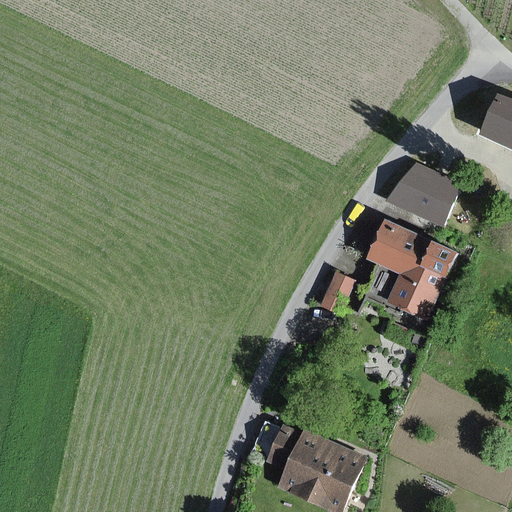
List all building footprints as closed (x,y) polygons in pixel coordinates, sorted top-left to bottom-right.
[(511,137),(511,98),(499,94),(485,125),(511,137)] [(424,162),(390,202),(462,232),(482,187),(424,162)] [(455,253),(382,220),(365,259),(379,265),(365,296),(425,322),(455,253)] [(355,282),(335,273),(320,307),(339,316),(355,282)] [(390,323),(384,338),(404,346),(410,330),(390,323)] [(337,511),(342,511),(367,460),(307,432),(302,442),(282,433),(270,460),(291,470),(283,487),(337,511)]
